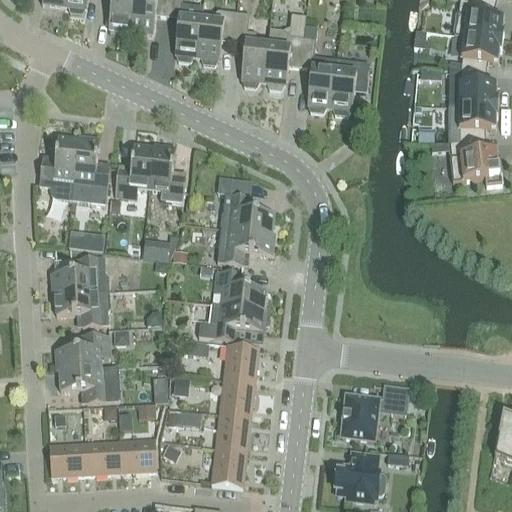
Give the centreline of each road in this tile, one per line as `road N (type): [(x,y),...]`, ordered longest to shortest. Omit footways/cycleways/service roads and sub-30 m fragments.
road 1 (tertiary): [(307,353),(319,223),(304,179),(274,156),(45,51)]
road 2 (residential): [(42,511),(24,95),(45,51)]
road 3 (residential): [(511,372),(307,353)]
road 4 (residential): [(88,511),(122,498),(288,506)]
road 5 (tertiary): [(288,506),(307,353)]
